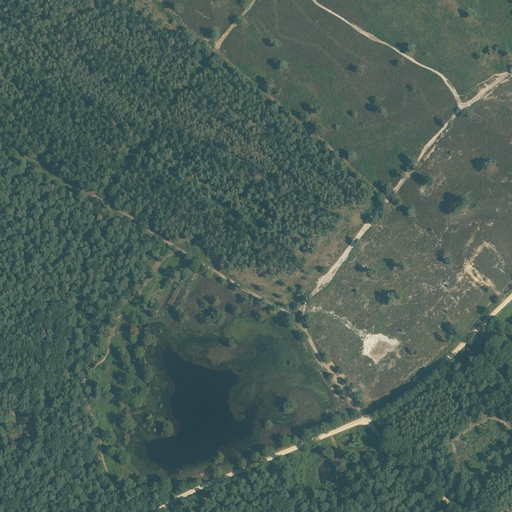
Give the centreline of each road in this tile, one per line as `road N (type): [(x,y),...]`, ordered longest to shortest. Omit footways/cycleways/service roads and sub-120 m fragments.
road 1 (track): [(214,50),(385,197)]
road 2 (track): [(364,418),(169,501)]
road 3 (track): [(364,418),(415,388),(511,296)]
road 4 (track): [(287,315),(385,197)]
road 5 (track): [(460,511),(364,418)]
road 6 (track): [(287,315),(364,418)]
